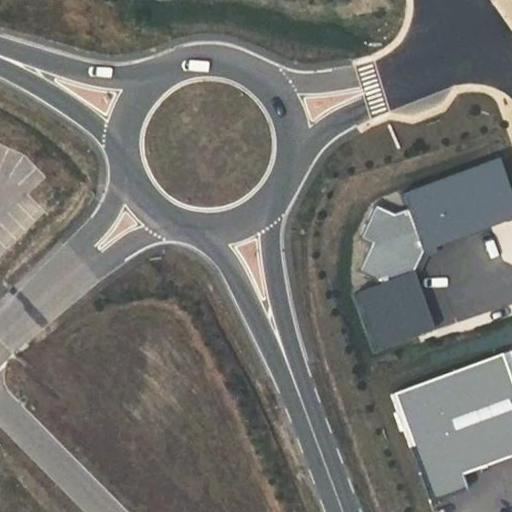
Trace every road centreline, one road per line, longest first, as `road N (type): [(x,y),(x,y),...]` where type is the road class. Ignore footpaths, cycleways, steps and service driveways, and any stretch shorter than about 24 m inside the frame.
road 1 (unclassified): [(285,106),(370,83),(474,38)]
road 2 (primary): [(274,324),(343,511)]
road 3 (primary): [(285,106),(249,66),(223,57),(170,63),(148,79)]
road 4 (primary): [(121,131),(132,184),(172,220),(198,227)]
road 5 (primary): [(148,79),(19,65)]
road 6 (primary): [(198,227),(274,324)]
road 7 (primary): [(19,65),(121,131)]
